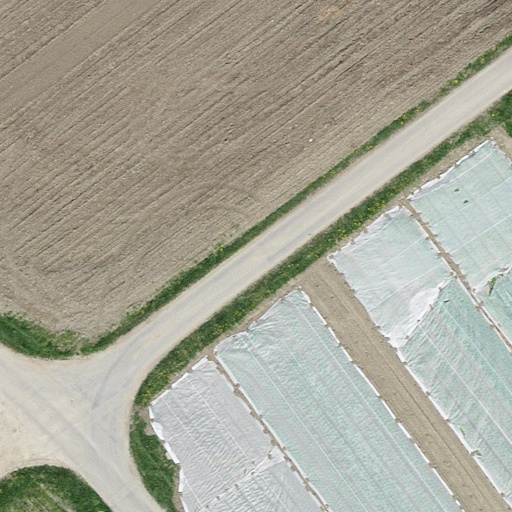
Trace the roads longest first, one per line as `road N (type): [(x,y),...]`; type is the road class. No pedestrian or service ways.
road 1 (unclassified): [(49,420),(511,70)]
road 2 (unclassified): [(138,511),(49,420)]
